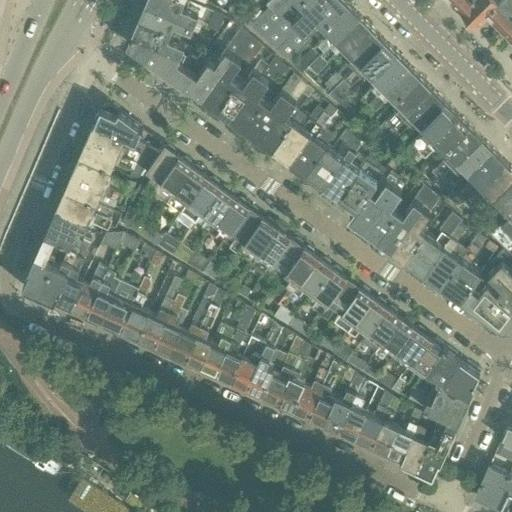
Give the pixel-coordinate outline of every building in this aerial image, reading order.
[(148,0),(146,0),(140,15),(181,32),(188,35),(194,19),(148,0)] [(148,0),(194,19),(195,20),(198,11),(181,4),(182,0),(148,0)] [(233,0),(233,7),(239,12),(244,7),(236,0),(233,0)] [(251,23),(264,35),(299,0),(273,0),(256,18),(251,23)] [(299,0),(264,35),(276,47),(322,0),(299,0)] [(289,59),(324,24),(347,1),(346,0),(322,0),(276,47),(289,59)] [(476,22),(487,11),(497,0),(467,0),(460,7),(476,22)] [(511,0),(497,0),(487,11),(502,26),(511,16),(511,0)] [(302,70),(309,63),(359,12),(347,1),(324,24),(329,29),(295,63),(302,70)] [(244,7),(239,12),(251,23),(256,18),(244,7)] [(214,10),(208,25),(219,30),(225,15),(214,10)] [(342,43),(348,48),(371,25),(359,12),(309,63),(317,72),(328,61),(327,57),(342,43)] [(140,15),(133,31),(196,58),(200,53),(191,49),(193,44),(186,41),(185,41),(178,38),(181,32),(140,15)] [(511,16),(502,26),(511,35),(511,16)] [(321,86),(328,92),(384,37),(371,25),(348,48),(354,54),(321,86)] [(185,81),(203,94),(249,32),(242,26),(216,62),(209,57),(208,59),(204,56),(185,81)] [(196,58),(133,31),(132,35),(130,41),(133,44),(132,46),(141,52),(142,50),(185,81),(204,56),(201,54),(200,53),(196,58)] [(203,94),(217,104),(237,77),(231,73),(241,59),(247,63),(263,42),(257,37),(249,32),(203,94)] [(366,67),(372,72),(395,49),(384,37),(328,92),(338,101),(347,92),(344,89),(366,67)] [(362,94),(369,101),(408,62),(395,49),(372,72),(366,77),(373,83),(362,94)] [(231,114),(245,124),(265,97),(258,92),(276,68),(282,72),(288,64),(275,54),(268,63),(231,114)] [(217,104),(231,114),(268,63),(261,57),(243,82),(237,77),(217,104)] [(391,91),(397,97),(420,73),(408,62),(369,101),(355,115),(361,121),(391,91)] [(259,134),(301,76),(288,64),(282,72),(289,77),(271,102),(265,97),(245,124),(259,134)] [(373,131),(380,137),(432,86),(420,73),(397,97),(402,102),(373,131)] [(259,134),(273,144),(299,108),(293,103),(302,90),(309,95),(314,87),(301,76),(259,134)] [(415,116),(420,121),(444,98),(432,86),(380,137),(387,143),(415,116)] [(406,160),(411,155),(456,110),(444,98),(420,121),(426,127),(399,154),(406,160)] [(96,118),(94,122),(125,135),(144,143),(148,145),(148,144),(150,140),(146,138),(152,131),(111,101),(101,104),(100,108),(96,118)] [(273,144),(290,157),(322,112),(316,107),(310,116),(299,108),(273,144)] [(0,247),(28,183),(60,109),(58,108),(0,241),(0,247)] [(440,140),(445,146),(468,122),(456,110),(411,155),(418,161),(440,140)] [(307,169),(327,141),(333,133),(322,125),(328,116),(322,112),(290,157),(307,169)] [(87,137),(149,163),(159,149),(144,143),(141,149),(122,141),(125,135),(94,122),(87,137)] [(425,176),(433,183),(480,134),(468,122),(445,146),(438,152),(444,157),(425,176)] [(307,169),(324,181),(353,139),(354,139),(354,138),(356,135),(346,128),(344,131),(333,146),(327,141),(307,169)] [(463,164),(469,170),(493,146),(480,134),(433,183),(439,188),(445,194),(455,184),(449,179),(463,164)] [(87,137),(81,152),(111,165),(114,159),(134,167),(131,172),(140,176),(138,179),(141,180),(146,168),(149,163),(87,137)] [(324,181),(341,194),(361,166),(350,158),(356,150),(355,150),(360,143),(354,139),(353,139),(324,181)] [(146,182),(154,188),(179,153),(174,150),(174,147),(169,144),(166,144),(163,142),(159,149),(149,163),(146,168),(153,173),(146,182)] [(475,175),(459,191),(466,198),(505,158),(493,146),(469,170),(475,175)] [(108,173),(111,165),(81,152),(74,168),(123,189),(124,190),(127,181),(108,173)] [(183,156),(179,153),(154,188),(168,199),(193,164),(192,163),(192,160),(186,156),(183,156)] [(361,166),(341,194),(357,205),(377,177),(385,167),(368,155),(361,166)] [(511,165),(505,158),(466,198),(472,204),(487,188),(494,194),(511,176),(511,165)] [(168,199),(181,208),(206,173),(203,171),(202,168),(197,163),(194,164),(193,164),(168,199)] [(66,186),(97,199),(101,190),(119,198),(123,189),(74,168),(66,186)] [(210,176),(206,173),(181,208),(181,209),(189,214),(196,218),(221,184),(219,183),(219,180),(214,176),(210,176)] [(350,215),(364,225),(397,178),(390,173),(386,177),(383,182),(377,177),(357,205),(350,215)] [(485,223),(491,229),(511,207),(511,176),(494,194),(503,204),(485,223)] [(127,181),(124,190),(130,192),(131,193),(136,181),(135,181),(129,178),(127,181)] [(403,183),(397,178),(364,225),(378,235),(397,208),(391,204),(402,188),(400,187),(403,183)] [(378,235),(393,246),(432,188),(425,182),(403,213),(397,208),(378,235)] [(202,223),(210,229),(235,194),(230,191),(230,188),(225,184),(221,184),(196,218),(202,223)] [(97,199),(66,186),(65,187),(58,204),(89,217),(104,224),(108,226),(112,217),(106,215),(109,207),(96,201),(97,199)] [(393,246),(407,256),(426,229),(425,228),(426,228),(419,223),(440,195),(432,188),(393,246)] [(224,224),(230,229),(248,204),(247,203),(247,200),(242,196),(239,197),(235,194),(210,229),(216,234),(224,224)] [(73,237),(76,230),(81,232),(83,226),(85,227),(89,217),(58,204),(46,233),(55,237),(70,243),(79,247),(79,246),(81,241),(79,240),(73,237)] [(223,238),(237,249),(262,214),(259,211),(258,208),(253,204),(250,205),(248,204),(230,229),(223,238)] [(129,206),(122,222),(128,225),(136,213),(139,210),(129,206)] [(511,207),(491,229),(511,250),(511,207)] [(436,236),(426,229),(407,256),(424,268),(448,234),(461,217),(462,216),(452,209),(440,227),(442,229),(436,236)] [(237,249),(251,259),(277,224),(275,223),(275,220),(270,216),(267,217),(262,214),(237,249)] [(424,268),(443,282),(468,246),(456,238),(468,222),(461,217),(448,234),(424,268)] [(251,259),(250,260),(265,270),(291,234),(287,231),(286,228),(280,224),(277,225),(277,224),(251,259)] [(158,242),(158,241),(163,235),(149,225),(143,233),(158,242)] [(101,240),(116,247),(123,230),(113,230),(106,230),(101,240)] [(158,241),(171,250),(180,239),(166,231),(163,235),(158,241)] [(443,282),(462,296),(479,271),(487,261),(475,252),(487,236),(479,231),(468,246),(443,282)] [(31,291),(38,294),(53,263),(55,259),(47,255),(55,237),(46,233),(23,285),(32,289),(31,291)] [(83,240),(90,244),(93,238),(86,234),(83,240)] [(286,269),(304,244),(303,243),(303,240),(297,236),(294,237),(291,234),(265,270),(261,275),(268,280),(279,264),(286,269)] [(484,245),(493,251),(498,244),(490,238),(484,245)] [(171,250),(187,260),(193,249),(180,239),(171,250)] [(79,247),(55,300),(60,302),(63,306),(69,306),(70,306),(83,277),(77,274),(80,267),(85,256),(87,251),(90,245),(81,241),(79,246),(79,247)] [(53,263),(38,294),(46,298),(47,296),(55,300),(79,247),(70,243),(60,266),(53,263)] [(281,303),(288,295),(292,288),(317,254),(314,251),(314,248),(308,244),(305,245),(304,244),(286,269),(292,274),(274,298),(281,303)] [(489,257),(496,264),(511,280),(511,255),(502,246),(502,247),(498,244),(493,251),(489,257)] [(187,260),(202,269),(209,259),(195,248),(193,249),(187,260)] [(317,254),(292,288),(300,293),(307,284),(314,289),(332,264),(331,263),(331,260),(325,256),(322,257),(317,254)] [(209,259),(202,269),(217,278),(224,268),(209,259)] [(81,312),(85,313),(105,270),(107,266),(99,262),(90,281),(83,277),(70,306),(72,307),(76,312),(81,312)] [(313,303),(321,309),(346,274),(342,272),(342,268),(336,264),(333,265),(332,264),(314,289),(320,294),(313,303)] [(502,285),(497,290),(511,305),(511,280),(496,264),(489,271),(502,285)] [(203,276),(188,267),(184,276),(199,283),(202,277),(203,276)] [(100,320),(102,321),(114,291),(120,277),(105,270),(85,313),(91,316),(95,320),(100,320)] [(479,271),(462,296),(502,325),(511,324),(511,322),(511,305),(497,290),(479,271)] [(124,321),(120,329),(127,333),(131,337),(136,337),(138,337),(150,308),(141,304),(146,292),(147,292),(152,281),(150,276),(145,274),(144,274),(138,289),(131,305),(130,304),(126,312),(129,314),(126,322),(124,321)] [(149,342),(153,345),(183,280),(184,278),(175,274),(158,311),(150,308),(138,337),(140,338),(143,343),(149,342)] [(335,305),(341,309),(359,283),(359,280),(353,276),(350,277),(346,274),(321,309),(328,314),(335,305)] [(180,357),(185,359),(217,285),(209,281),(189,326),(182,323),(169,352),(171,352),(174,357),(180,357)] [(341,323),(348,329),(373,294),(370,291),(370,288),(364,284),(361,285),(359,284),(359,283),(341,309),(334,319),(341,323)] [(113,326),(120,329),(124,321),(126,322),(129,314),(126,312),(130,304),(131,305),(138,289),(129,285),(124,296),(114,291),(102,321),(104,322),(107,326),(113,326)] [(199,365),(200,366),(213,337),(206,333),(225,290),(217,285),(185,359),(193,362),(194,366),(196,367),(199,365)] [(178,291),(153,345),(158,347),(162,351),(167,351),(169,352),(182,323),(181,322),(188,308),(181,305),(186,294),(178,291)] [(362,324),(369,329),(387,304),(386,300),(381,296),(378,297),(373,294),(348,329),(355,334),(362,324)] [(222,378),(229,382),(251,333),(245,330),(255,308),(246,302),(236,325),(215,373),(223,376),(222,378)] [(279,303),(273,313),(272,313),(288,323),(289,322),(293,314),(294,313),(279,303)] [(369,329),(362,339),(369,343),(376,349),(401,314),(398,312),(397,308),(392,304),(389,305),(387,304),(369,329)] [(289,322),(303,331),(308,323),(293,314),(289,322)] [(390,344),(397,349),(415,324),(414,324),(414,321),(408,317),(405,317),(401,314),(376,349),(375,349),(381,354),(382,353),(383,354),(390,344)] [(213,337),(200,366),(215,373),(236,325),(221,319),(213,337)] [(260,393),(273,364),(280,349),(273,345),(283,325),(274,319),(266,339),(245,386),(260,393)] [(303,331),(318,340),(323,333),(308,323),(303,331)] [(396,363),(403,369),(429,334),(428,331),(420,324),(416,325),(415,324),(397,349),(403,354),(396,363)] [(251,333),(229,382),(237,385),(238,383),(245,386),(266,339),(251,333)] [(273,364),(260,393),(262,394),(263,397),(269,400),(272,399),(276,401),(297,354),(303,338),(296,333),(288,352),(280,349),(273,364)] [(333,350),(333,349),(337,344),(338,342),(323,333),(318,340),(333,350)] [(425,369),(426,368),(444,342),(437,337),(433,337),(429,334),(403,369),(400,373),(407,378),(417,364),(425,369)] [(290,407),(291,408),(305,379),(297,375),(307,354),(312,343),(303,338),(297,354),(276,401),(280,402),(284,407),(290,407)] [(340,341),(334,350),(346,358),(352,349),(340,341)] [(469,394),(480,369),(444,342),(426,368),(438,374),(436,378),(469,394)] [(312,343),(307,354),(314,357),(319,347),(312,343)] [(302,413),(307,415),(328,369),(333,356),(327,352),(324,360),(322,359),(312,382),(305,379),(291,408),(292,408),(296,413),(302,413)] [(352,352),(347,359),(362,368),(367,361),(352,352)] [(311,419),(321,424),(335,393),(329,390),(337,370),(344,373),(348,365),(333,356),(328,369),(307,415),(312,417),(311,419)] [(343,375),(351,379),(355,370),(348,365),(344,373),(343,375)] [(378,377),(392,386),(397,378),(383,369),(378,377)] [(348,387),(355,390),(356,391),(361,381),(364,375),(362,374),(355,370),(351,379),(348,387)] [(424,404),(428,395),(427,394),(429,389),(428,388),(429,387),(430,387),(434,378),(426,374),(417,385),(425,389),(422,394),(418,401),(424,404)] [(424,469),(433,473),(455,424),(457,419),(469,394),(436,378),(428,395),(424,404),(448,415),(446,420),(438,417),(430,434),(429,436),(416,468),(423,471),(424,469)] [(425,389),(417,385),(408,396),(418,401),(422,394),(425,389)] [(333,427),(337,429),(355,390),(348,387),(347,386),(343,396),(335,393),(321,424),(332,429),(333,427)] [(364,441),(369,444),(392,393),(385,388),(375,411),(367,407),(354,436),(359,441),(364,441)] [(367,407),(360,404),(361,402),(365,395),(361,393),(356,391),(355,390),(337,429),(354,436),(367,407)] [(373,448),(384,453),(398,422),(391,418),(400,398),(392,393),(369,444),(374,446),(373,448)] [(396,456),(401,458),(424,410),(415,406),(406,425),(398,422),(384,453),(395,458),(396,456)] [(408,464),(416,468),(429,436),(423,433),(432,413),(424,410),(401,458),(409,462),(408,464)] [(511,423),(509,422),(501,438),(511,443),(511,423)] [(1,436),(2,441),(36,465),(42,464),(45,459),(44,454),(10,430),(4,431),(1,436)] [(511,448),(511,443),(501,438),(499,443),(511,448)] [(496,450),(511,458),(511,448),(499,443),(496,450)] [(488,498),(495,502),(509,471),(490,462),(476,493),(477,493),(478,496),(484,499),(488,498)] [(511,510),(511,472),(509,471),(495,502),(503,505),(504,508),(510,511),(511,510)] [(76,487),(77,493),(107,511),(119,511),(121,509),(120,504),(85,481),(79,482),(76,487)]
